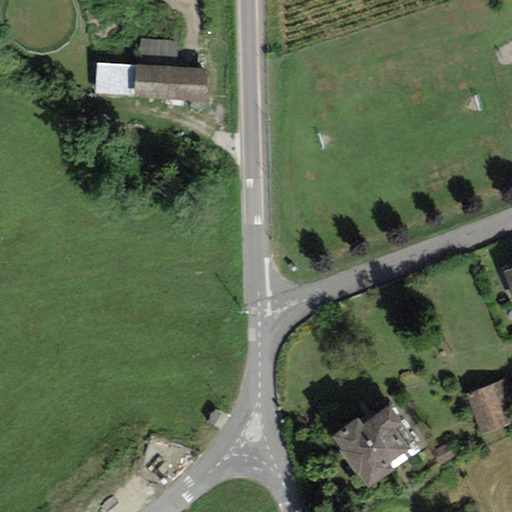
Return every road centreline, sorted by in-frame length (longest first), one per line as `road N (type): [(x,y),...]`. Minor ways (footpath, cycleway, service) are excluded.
road 1 (unclassified): [(259,315),(251,0)]
road 2 (residential): [(511,222),(259,315)]
road 3 (unclassified): [(256,442),(259,315)]
